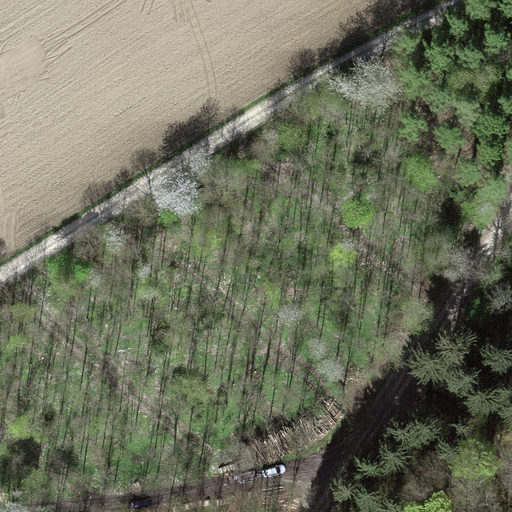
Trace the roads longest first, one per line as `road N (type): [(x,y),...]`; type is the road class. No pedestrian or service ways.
road 1 (track): [(0,284),(323,77),(468,0)]
road 2 (unclassified): [(511,207),(311,511)]
